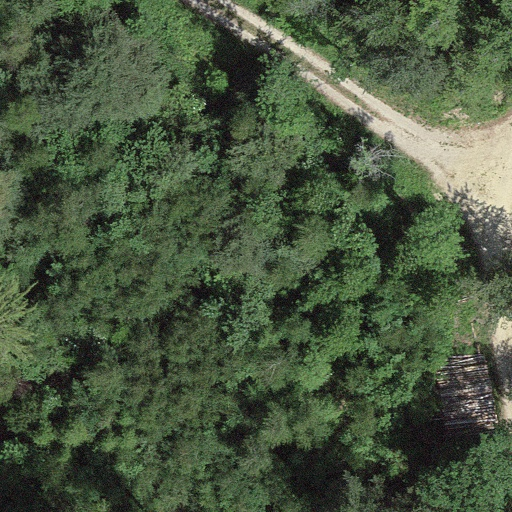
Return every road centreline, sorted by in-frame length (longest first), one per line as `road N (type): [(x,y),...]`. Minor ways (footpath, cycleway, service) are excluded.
road 1 (track): [(505,189),(454,172),(204,0)]
road 2 (track): [(511,177),(503,256),(511,409)]
